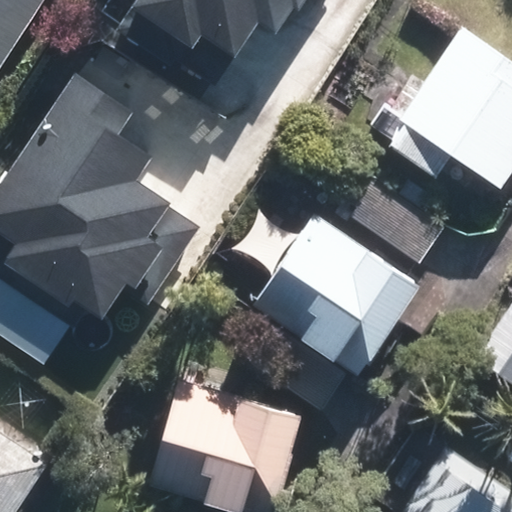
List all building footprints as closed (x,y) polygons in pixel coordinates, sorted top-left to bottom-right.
[(0,0),(0,52),(34,0),(0,0)] [(131,0),(127,7),(188,50),(201,31),(232,53),(258,16),(275,28),(294,0),(300,5),(303,0),(131,0)] [(511,54),(461,18),(396,110),(402,114),(385,138),(433,171),(450,147),(497,179),(511,157),(511,54)] [(134,106),(76,68),(0,183),(0,228),(16,239),(4,256),(99,319),(120,287),(147,305),(199,226),(168,205),(173,198),(134,172),(149,149),(119,129),(134,106)] [(313,204),(248,295),(266,308),(245,336),(260,347),(254,356),(319,402),(348,363),(352,366),(416,277),(313,204)] [(511,298),(474,351),(511,377),(511,298)] [(299,406),(178,371),(147,477),(268,511),(299,406)] [(0,511),(12,511),(49,459),(0,426),(0,511)] [(511,511),(511,486),(445,439),(393,511),(511,511)]
